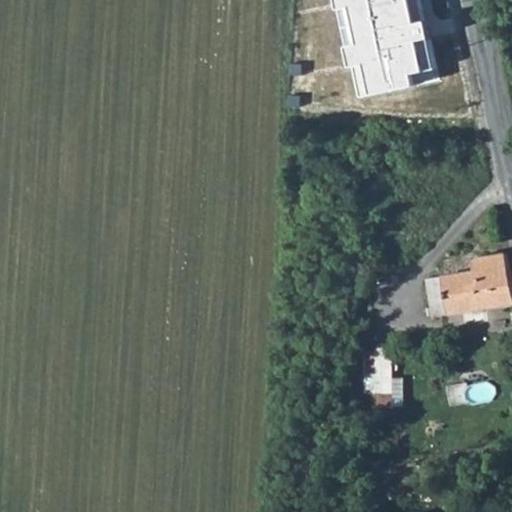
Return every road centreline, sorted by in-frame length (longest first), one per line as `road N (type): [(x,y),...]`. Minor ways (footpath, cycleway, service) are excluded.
road 1 (tertiary): [(511,167),(472,0)]
road 2 (unknown): [(511,179),(394,303)]
